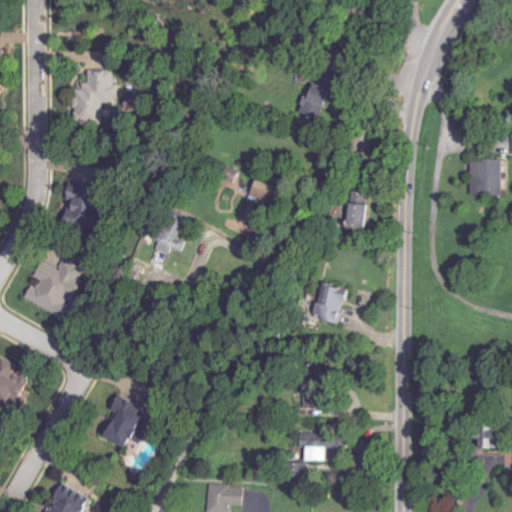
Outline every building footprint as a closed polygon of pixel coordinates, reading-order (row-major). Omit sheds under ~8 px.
[(107,120),(106,101),(121,100),(120,70),(93,71),(93,83),(80,83),(82,121),(107,120)] [(341,82),(322,75),(308,113),(327,120),(341,82)] [(469,158),(506,158),(506,195),(469,195),(469,158)] [(256,191),(281,202),(288,184),(264,174),(256,191)] [(113,211),(114,187),(76,185),(75,216),(102,217),(102,211),(113,211)] [(349,188),(367,190),(362,232),(344,230),(349,188)] [(357,229),(374,229),(374,190),(357,190),(357,229)] [(198,219),(179,212),(175,223),(167,220),(159,240),(163,242),(161,249),(174,255),(177,248),(186,252),(191,241),(185,238),(189,228),(193,230),(198,219)] [(29,300),(66,315),(86,268),(65,259),(61,269),(50,265),(41,287),(36,284),(29,300)] [(322,283),(347,291),(337,324),(312,316),(322,283)] [(23,364),(6,357),(0,370),(0,397),(16,405),(20,396),(26,399),(34,380),(19,373),(23,364)] [(300,365),(318,364),(322,406),(303,408),(300,365)] [(143,431),(153,411),(128,398),(108,436),(132,448),(137,439),(146,444),(151,434),(143,431)] [(511,420),(511,450),(477,450),(477,420),(511,420)] [(332,462),(333,433),(304,433),(303,461),(332,462)] [(89,511),(96,498),(70,486),(57,511),(89,511)] [(213,511),(233,511),(233,506),(247,506),(247,486),(213,486),(213,511)]
